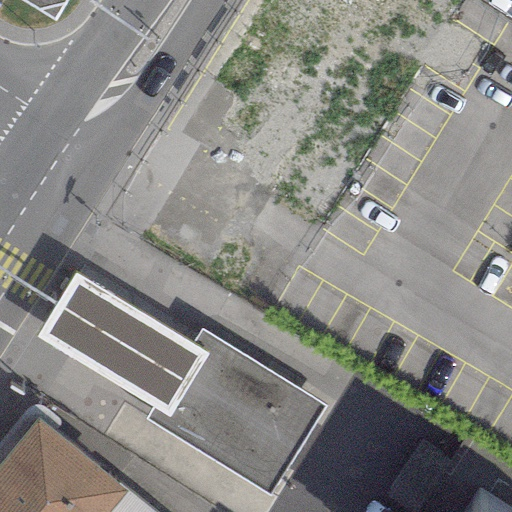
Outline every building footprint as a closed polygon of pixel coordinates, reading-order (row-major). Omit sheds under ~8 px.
[(16,0),(51,21),(64,0),(16,0)] [(347,42),(275,0),(269,0),(217,89),(289,131),(268,166),(313,192),(380,79),(339,55),(347,42)] [(188,346),(71,275),(35,337),(150,407),(166,417),(203,356),(188,346)] [(322,406),(198,330),(188,346),(203,356),(166,417),(150,407),(143,419),(268,496),(322,406)] [(35,419),(0,462),(0,511),(109,511),(126,491),(35,419)] [(151,511),(126,491),(109,511),(151,511)]
